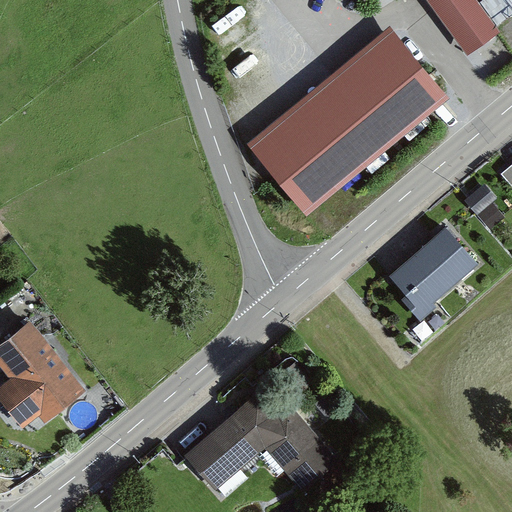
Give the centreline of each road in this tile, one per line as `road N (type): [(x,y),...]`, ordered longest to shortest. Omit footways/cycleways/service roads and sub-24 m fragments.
road 1 (tertiary): [(30,511),(285,301)]
road 2 (tertiary): [(285,301),(195,81),(178,0)]
road 3 (tertiary): [(285,301),(511,107)]
